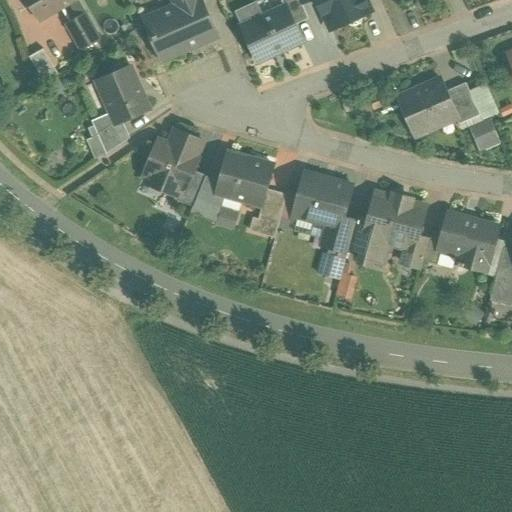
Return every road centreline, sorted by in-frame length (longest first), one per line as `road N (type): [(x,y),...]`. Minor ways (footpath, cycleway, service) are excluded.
road 1 (tertiary): [(511,369),(358,349),(195,302),(65,234),(0,181)]
road 2 (residential): [(511,189),(316,143),(289,122),(291,99),(311,78),(511,7)]
